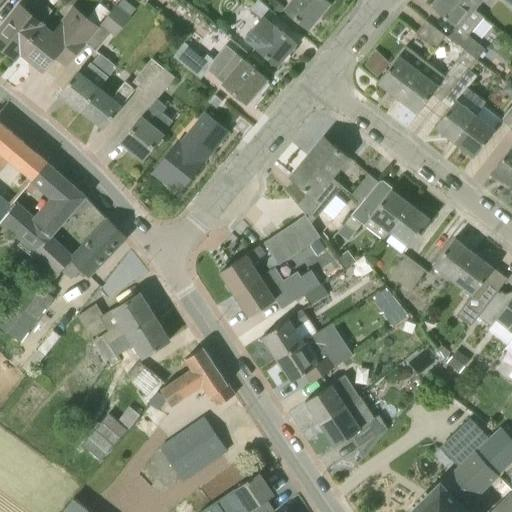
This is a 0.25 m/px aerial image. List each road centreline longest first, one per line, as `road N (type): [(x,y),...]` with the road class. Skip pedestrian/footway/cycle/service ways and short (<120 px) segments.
road 1 (residential): [(334,511),(166,254)]
road 2 (residential): [(511,217),(317,83)]
road 3 (residential): [(166,254),(317,83)]
road 4 (residential): [(166,254),(87,168),(0,100)]
